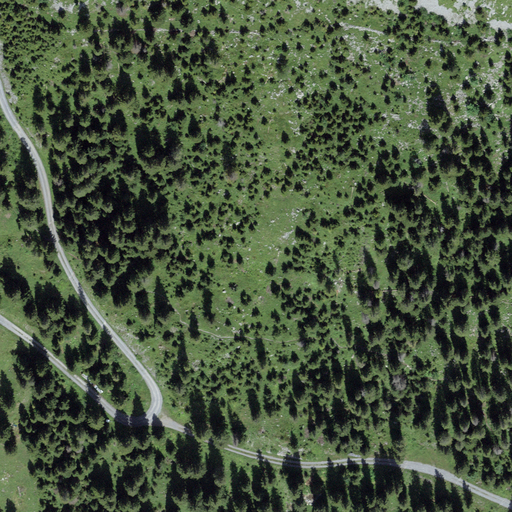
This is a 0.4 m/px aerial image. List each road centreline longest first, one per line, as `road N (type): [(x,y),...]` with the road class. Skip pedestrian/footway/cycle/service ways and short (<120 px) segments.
road 1 (track): [(55,239),(92,311),(154,389),(151,419),(114,414),(0,319)]
road 2 (track): [(511,506),(427,470),(263,458),(151,419)]
road 3 (track): [(0,92),(42,174),(55,239)]
